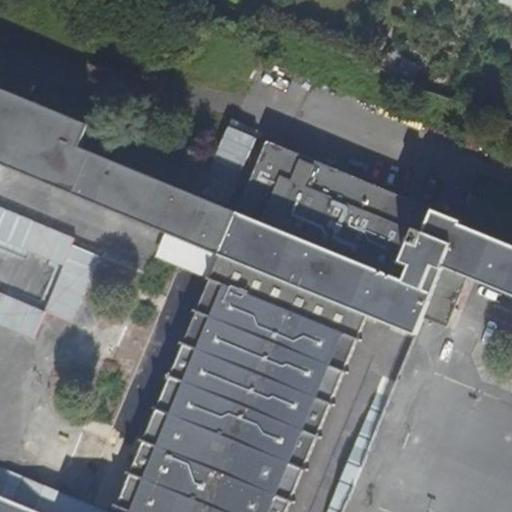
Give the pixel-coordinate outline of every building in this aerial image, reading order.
[(263,0),(245,0),(244,3),(258,10),(263,0)] [(421,70),(392,51),(381,69),(414,86),(421,70)] [(436,84),(433,92),(451,98),(455,90),(436,84)] [(0,162),(222,255),(116,511),(108,511),(83,501),(83,503),(78,511),(38,511),(0,496),(0,511),(286,511),(368,315),(416,335),(424,318),(447,327),(468,277),(511,294),(511,245),(462,225),(463,221),(270,142),(240,212),(83,147),(91,126),(1,89),(0,88),(0,162)] [(0,496),(38,511),(78,511),(83,503),(0,468),(0,496)]
